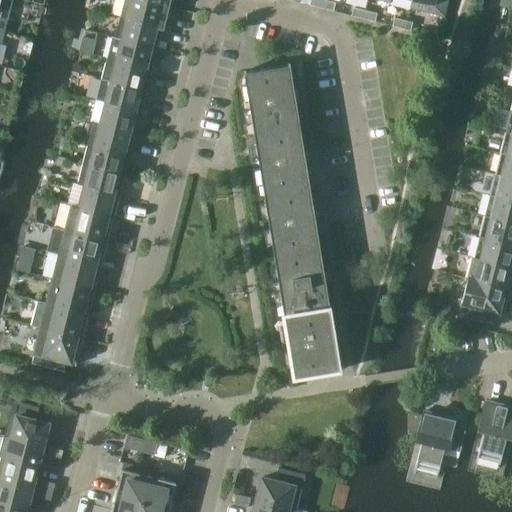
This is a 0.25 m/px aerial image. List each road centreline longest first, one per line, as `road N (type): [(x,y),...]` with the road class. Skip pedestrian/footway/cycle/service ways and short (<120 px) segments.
road 1 (residential): [(107,396),(135,280),(151,264),(217,0)]
road 2 (residential): [(377,251),(335,29),(217,0)]
road 3 (residential): [(205,511),(224,440),(214,408),(156,409),(107,396)]
road 4 (residential): [(73,511),(107,396)]
